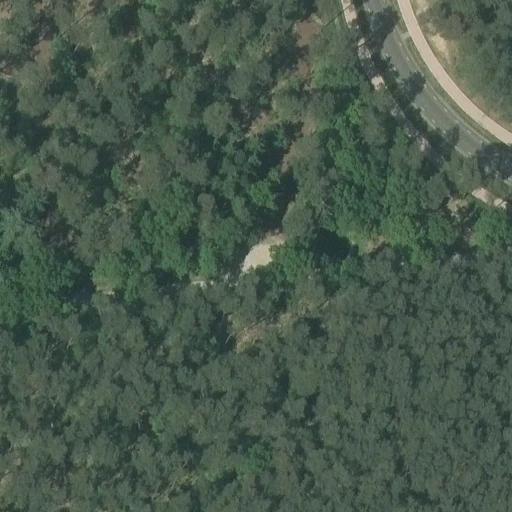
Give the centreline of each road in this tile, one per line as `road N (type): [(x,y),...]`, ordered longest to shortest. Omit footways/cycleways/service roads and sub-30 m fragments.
road 1 (unclassified): [(0,311),(511,252)]
road 2 (track): [(223,511),(349,273)]
road 3 (tertiary): [(511,171),(440,120),(392,53),(374,0)]
